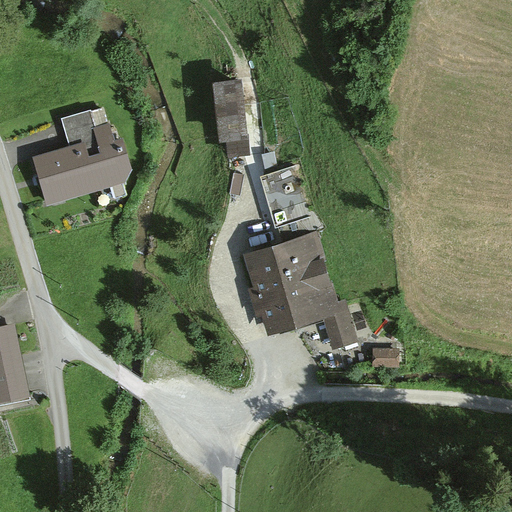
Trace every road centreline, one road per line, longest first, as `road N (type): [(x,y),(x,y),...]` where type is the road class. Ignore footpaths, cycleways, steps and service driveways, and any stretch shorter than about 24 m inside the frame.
road 1 (unclassified): [(0,153),(51,326),(73,511)]
road 2 (track): [(194,422),(293,397),(511,407)]
road 3 (track): [(194,422),(51,326)]
